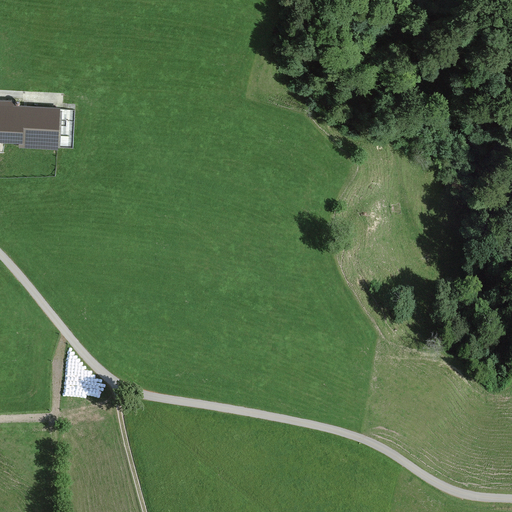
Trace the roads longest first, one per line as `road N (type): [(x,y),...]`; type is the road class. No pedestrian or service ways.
road 1 (track): [(0,93),(319,96),(343,120),(387,139),(409,222),(441,268),(473,289),(511,297)]
road 2 (unclassified): [(511,499),(456,492),(335,430),(117,384),(0,254)]
road 3 (track): [(58,511),(64,330)]
road 4 (track): [(145,511),(117,384)]
